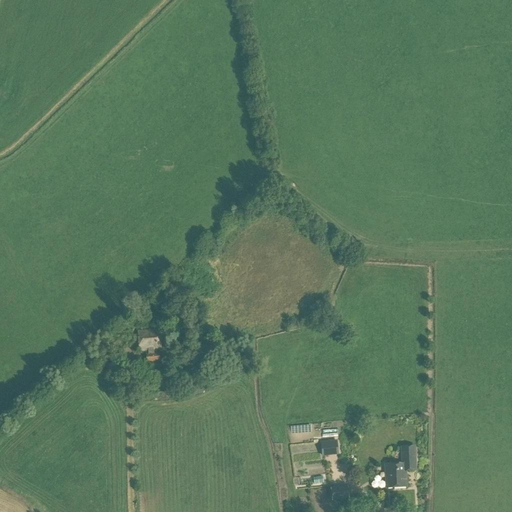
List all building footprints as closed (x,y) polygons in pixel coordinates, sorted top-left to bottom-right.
[(137,331),(139,352),(148,351),(149,355),(146,355),(147,363),(159,362),(159,354),(154,354),(153,351),(161,350),(160,329),(137,331)] [(105,343),(114,353),(128,341),(118,330),(105,343)] [(327,439),(336,439),(336,431),(312,432),(312,436),(327,435),(327,439)] [(321,443),(322,456),(338,454),(337,441),(321,443)] [(385,465),(386,488),(407,487),(406,471),(416,471),(415,447),(401,447),(402,464),(385,465)] [(330,488),(332,501),(349,499),(347,486),(330,488)]
